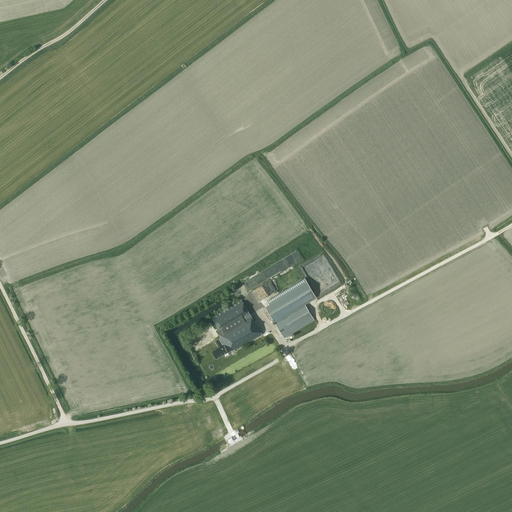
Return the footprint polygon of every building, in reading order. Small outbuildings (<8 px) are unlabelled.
[(291,254),(296,263),(302,260),(298,251),(291,254)] [(263,282),(251,288),(258,303),(264,300),(263,297),(275,291),(271,284),(270,285),(269,282),(265,285),(263,282)] [(309,285),(267,310),(283,338),(313,320),(303,302),(315,295),(309,285)] [(234,349),(235,350),(262,334),(242,300),(212,318),(220,332),(218,334),(220,337),(214,340),(218,347),(211,351),(216,359),(228,352),(234,349)] [(325,313),(327,314),(330,315),(332,314),(334,312),(336,310),(337,308),(336,305),(335,303),(334,302),(332,300),(330,300),(327,300),(325,301),(323,303),(322,306),(322,308),(323,311),(325,313)]
